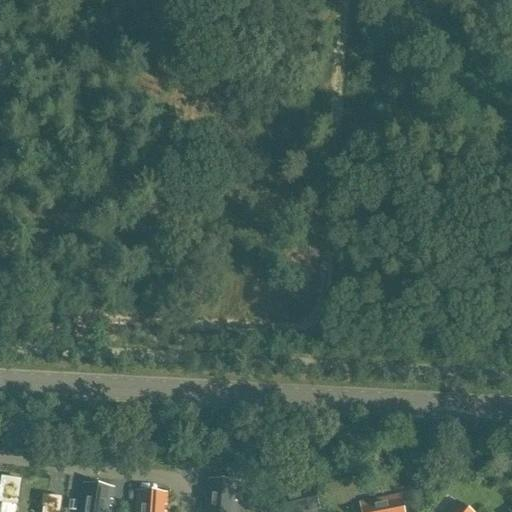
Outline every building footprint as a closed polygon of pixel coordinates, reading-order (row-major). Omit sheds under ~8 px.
[(138,239),(135,270),(186,273),(188,242),(138,239)] [(3,478),(0,502),(0,511),(16,511),(21,481),(3,478)] [(205,511),(234,511),(236,503),(233,503),(234,495),(237,496),(238,484),(208,481),(205,511)] [(79,511),(109,511),(110,508),(107,508),(108,500),(111,501),(113,489),(84,485),(79,511)] [(319,511),(313,486),(272,496),(276,511),(319,511)] [(135,511),(162,511),(163,506),(166,506),(167,494),(137,492),(135,511)] [(46,496),(43,511),(59,511),(61,499),(46,496)] [(403,511),(401,497),(361,504),(362,511),(403,511)] [(69,501),(68,510),(75,511),(76,502),(69,501)] [(468,511),(457,503),(449,511),(468,511)]
